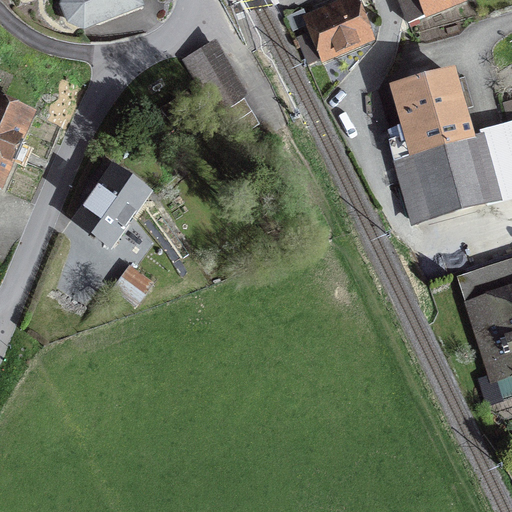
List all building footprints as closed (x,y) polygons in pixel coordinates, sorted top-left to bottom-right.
[(66,0),(64,6),(70,23),(84,28),(141,6),(138,0),(66,0)] [(357,0),(352,0),(306,20),(323,59),(373,38),(357,0)] [(400,0),(409,23),(465,1),(464,0),(400,0)] [(244,98),(213,44),(185,60),(216,113),(244,98)] [(390,143),(395,161),(468,140),(451,76),(401,90),(404,104),(397,106),(406,139),(390,143)] [(25,152),(18,148),(31,116),(0,102),(0,189),(13,158),(21,161),(25,152)] [(383,112),(366,117),(372,139),(390,135),(383,112)] [(511,128),(468,140),(395,161),(381,171),(386,186),(402,182),(414,223),(511,196),(511,128)] [(107,246),(144,195),(111,172),(96,192),(91,188),(84,198),(89,202),(75,222),(107,246)] [(511,261),(459,279),(492,382),(496,381),(502,400),(511,396),(511,261)] [(127,265),(119,277),(143,295),(151,283),(127,265)] [(134,306),(143,295),(119,277),(110,289),(134,306)]
